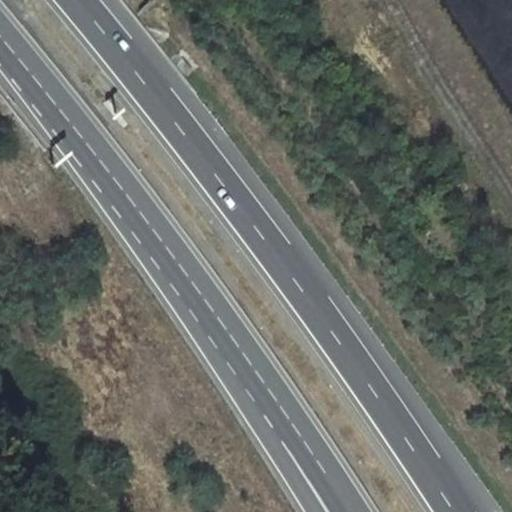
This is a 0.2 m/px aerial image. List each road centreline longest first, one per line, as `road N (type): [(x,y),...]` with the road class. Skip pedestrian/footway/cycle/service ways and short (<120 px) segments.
road 1 (motorway): [(464,511),(161,93),(83,0)]
road 2 (motorway): [(0,42),(253,367)]
road 3 (motorway): [(253,367),(349,511)]
road 4 (motorway): [(253,367),(318,511)]
